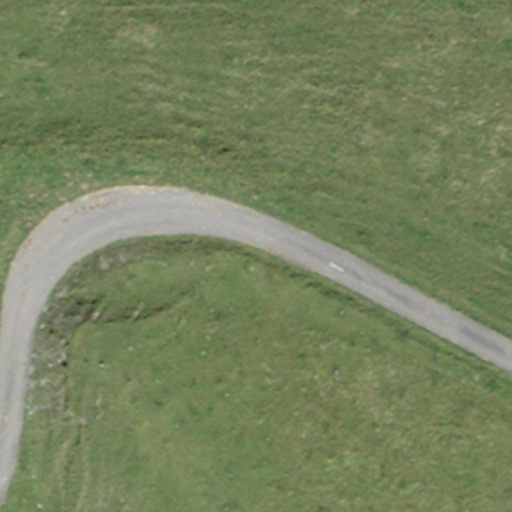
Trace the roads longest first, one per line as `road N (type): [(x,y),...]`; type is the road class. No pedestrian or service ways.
road 1 (track): [(511,360),(327,257),(217,214),(160,203),(107,209)]
road 2 (track): [(107,209),(63,229),(23,278),(0,395)]
